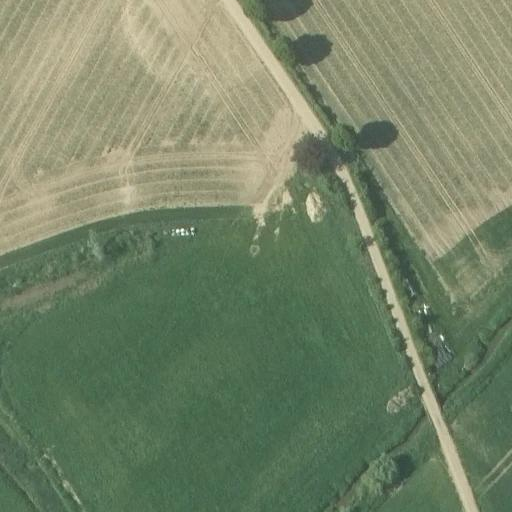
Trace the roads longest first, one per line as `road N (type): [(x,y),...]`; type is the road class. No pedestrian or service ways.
road 1 (track): [(437,423),(332,153),(230,0)]
road 2 (track): [(511,335),(440,433)]
